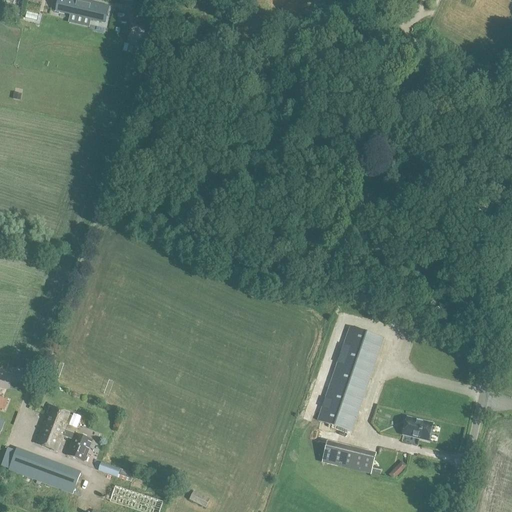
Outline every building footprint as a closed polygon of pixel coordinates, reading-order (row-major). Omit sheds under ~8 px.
[(74,0),(58,0),(56,12),(105,23),(108,7),(93,4),(92,7),(74,3),(74,0)] [(400,170),(399,185),(415,187),(416,171),(400,170)] [(353,433),(384,339),(349,327),(318,421),(353,433)] [(72,416),(69,415),(51,408),(37,444),(58,452),(64,437),(66,431),(63,430),(66,422),(69,423),(72,416)] [(403,436),(429,442),(433,424),(408,418),(403,436)] [(66,431),(64,437),(72,440),(66,456),(85,463),(93,440),(75,433),(74,434),(66,431)] [(360,452),(327,444),(322,463),(355,471),(360,452)] [(8,470),(16,451),(8,448),(0,469),(7,472),(6,476),(18,480),(20,475),(8,470)] [(120,469),(103,463),(100,472),(117,478),(120,469)] [(397,464),(388,473),(393,479),(403,470),(397,464)] [(120,469),(117,478),(129,481),(132,473),(120,469)] [(160,511),(164,502),(128,491),(115,487),(110,503),(137,511),(160,511)] [(190,501),(206,509),(211,500),(194,491),(190,501)]
